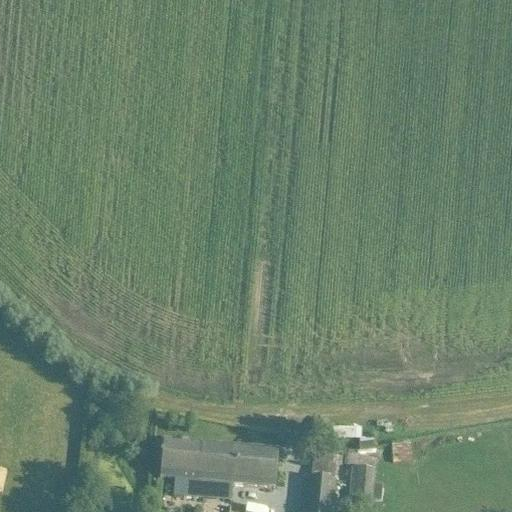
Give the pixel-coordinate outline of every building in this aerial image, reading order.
[(358,441),(359,453),(374,451),(373,440),(358,441)] [(233,486),(236,449),(163,442),(161,457),(157,456),(157,460),(161,460),(159,479),(175,481),(173,497),(202,500),(204,483),(233,486)] [(390,445),(392,463),(411,462),(410,443),(390,445)] [(236,449),(233,486),(275,490),(278,452),(236,449)] [(330,511),(333,482),(335,458),(313,456),(311,480),(307,480),(304,511),(330,511)] [(351,469),(347,508),(370,510),(374,471),(351,469)]
